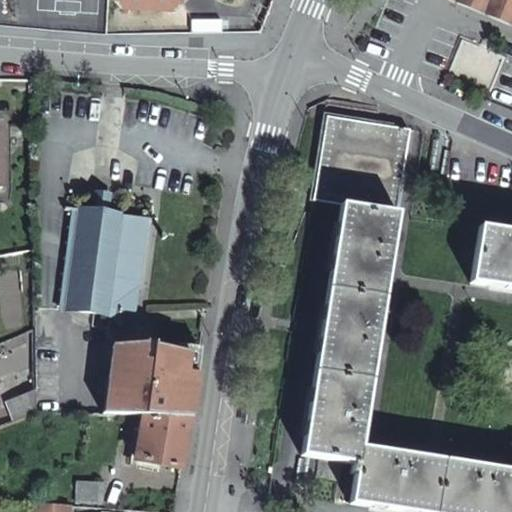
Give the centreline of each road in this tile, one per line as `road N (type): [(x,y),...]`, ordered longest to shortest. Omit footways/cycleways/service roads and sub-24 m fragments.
road 1 (tertiary): [(204,511),(249,225),(285,72)]
road 2 (residential): [(0,58),(285,72)]
road 3 (residential): [(511,36),(431,5),(391,92)]
road 4 (residential): [(391,92),(511,146)]
